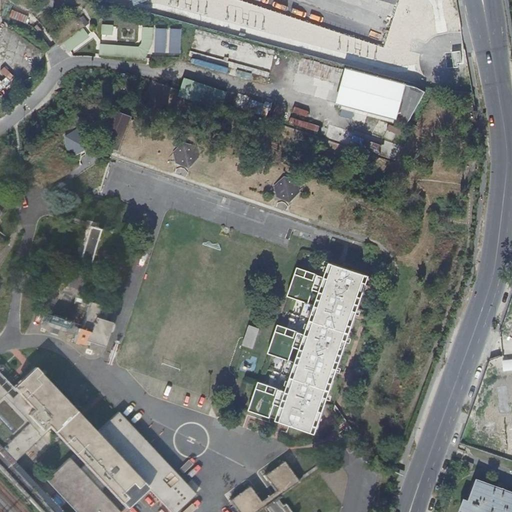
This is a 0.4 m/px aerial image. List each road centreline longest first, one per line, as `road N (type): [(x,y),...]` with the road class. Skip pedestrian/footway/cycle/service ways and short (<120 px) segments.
road 1 (secondary): [(471,339),(497,251),(505,139)]
road 2 (secondary): [(472,0),(505,139)]
road 3 (secondary): [(505,139),(493,0)]
